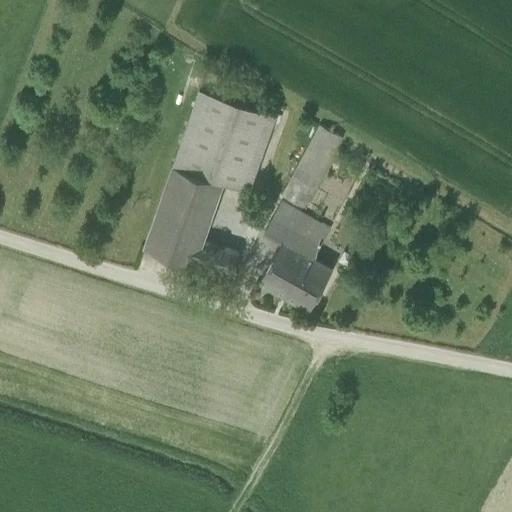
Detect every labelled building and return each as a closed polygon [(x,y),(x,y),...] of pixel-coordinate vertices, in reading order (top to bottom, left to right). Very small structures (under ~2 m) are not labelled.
[(174,163),(249,189),(276,114),(232,98),(237,83),(206,72),(201,87),(174,163)] [(281,195),(305,208),(343,137),(319,124),(281,195)] [(240,251),(204,239),(224,181),(174,164),(145,246),(196,263),(232,274),(240,251)] [(265,230),(271,234),(287,206),(281,202),(265,230)] [(282,240),(314,256),(325,238),(319,234),(323,226),(287,206),(271,234),(282,240)] [(319,234),(325,238),(329,230),(323,226),(319,234)] [(259,281),(310,310),(333,268),(314,256),(282,240),(259,281)]
